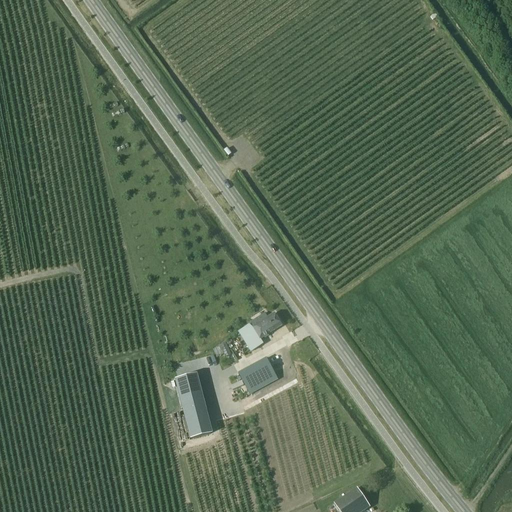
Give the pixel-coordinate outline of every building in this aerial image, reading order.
[(275,314),(268,319),(265,314),(247,325),(248,326),(238,333),(251,353),(263,346),(260,340),(282,326),(275,314)] [(215,349),(219,359),(232,353),(227,344),(215,349)] [(267,358),(238,374),(250,395),(278,380),(267,358)] [(175,381),(190,440),(209,435),(194,376),(175,381)] [(363,511),(370,507),(357,489),(335,505),(339,511),(363,511)]
